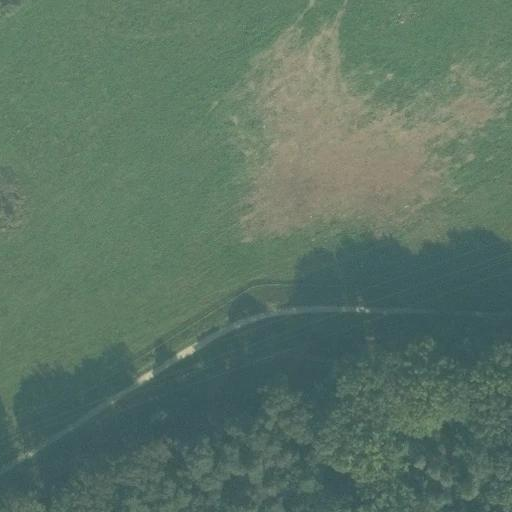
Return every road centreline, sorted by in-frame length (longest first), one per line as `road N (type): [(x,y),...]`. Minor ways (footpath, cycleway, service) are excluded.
road 1 (track): [(11,511),(281,366),(511,360)]
road 2 (track): [(505,314),(493,439),(511,479)]
